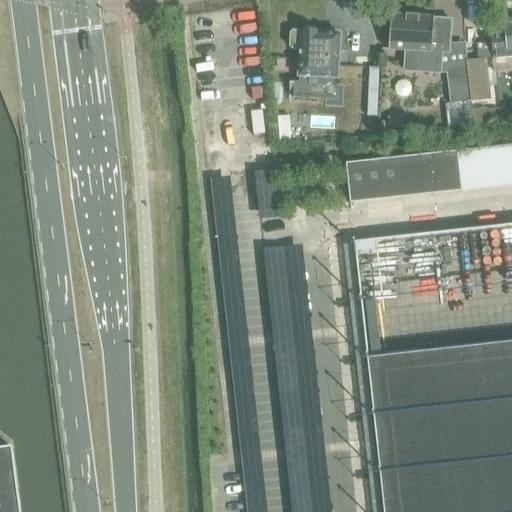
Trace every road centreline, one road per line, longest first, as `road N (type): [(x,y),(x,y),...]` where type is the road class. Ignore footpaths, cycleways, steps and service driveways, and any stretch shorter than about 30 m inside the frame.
road 1 (primary): [(19,0),(80,511)]
road 2 (primary): [(124,511),(72,0)]
